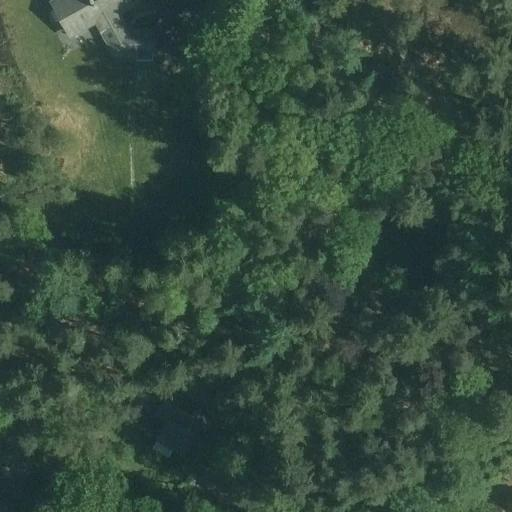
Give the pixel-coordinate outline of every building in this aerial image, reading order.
[(155,54),(155,31),(128,31),(117,13),(137,2),(135,0),(54,0),(52,2),(71,35),(97,21),(115,54),(155,54)] [(135,315),(155,311),(150,287),(130,290),(135,315)] [(205,371),(212,418),(223,417),(224,425),(234,424),(227,368),(205,371)] [(59,423),(76,429),(85,405),(68,399),(59,423)] [(170,421),(161,436),(184,450),(192,435),(170,421)] [(1,504),(2,511),(42,511),(32,511),(17,511),(17,502),(1,504)]
